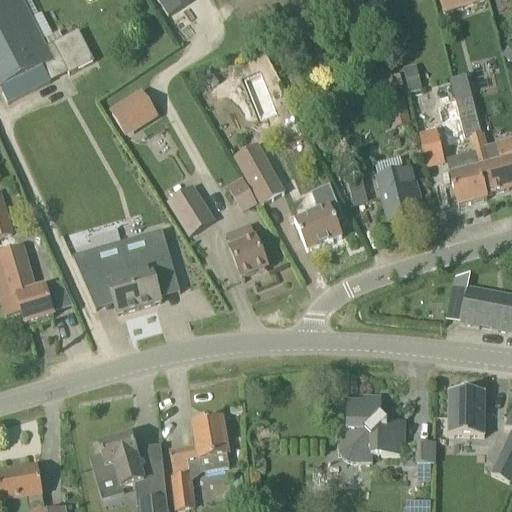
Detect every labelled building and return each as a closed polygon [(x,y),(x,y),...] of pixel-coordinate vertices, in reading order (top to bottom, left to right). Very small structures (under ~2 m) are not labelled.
[(0,0),(0,91),(7,106),(50,84),(42,69),(60,60),(68,75),(68,76),(94,64),(78,32),(45,49),(31,21),(38,17),(35,10),(29,0),(22,4),(20,0),(0,0)] [(486,3),(485,0),(437,0),(443,17),(486,3)] [(403,69),(409,97),(421,94),(420,89),(416,66),(403,69)] [(394,96),(393,90),(402,88),(400,75),(390,77),(390,76),(367,81),(371,99),(381,97),(382,98),(394,96)] [(511,147),(510,142),(484,148),(467,82),(450,87),(464,142),(469,141),(473,156),(474,155),(479,171),(486,198),(511,191),(511,147)] [(464,142),(450,87),(432,91),(447,147),(464,142)] [(142,97),(112,116),(124,136),(155,117),(142,97)] [(405,103),(387,107),(393,130),(410,126),(405,103)] [(435,135),(419,139),(426,169),(443,165),(435,135)] [(257,174),(246,154),(234,161),(261,209),(284,196),(268,168),(257,174)] [(486,202),(486,198),(479,171),(474,155),(473,156),(446,162),(451,178),(450,178),(458,209),(486,202)] [(416,220),(404,173),(403,173),(399,160),(374,166),(378,180),(377,180),(389,227),(416,220)] [(345,175),(354,209),(368,205),(361,179),(358,180),(356,172),(345,175)] [(243,183),(229,191),(242,214),(256,206),(243,183)] [(311,196),(318,214),(294,224),(306,254),(342,240),(336,225),(342,222),(329,189),(311,196)] [(168,206),(189,239),(213,224),(192,191),(168,206)] [(0,239),(13,235),(2,197),(0,197),(0,239)] [(229,250),(241,280),(267,270),(253,235),(249,237),(246,230),(227,238),(232,249),(229,250)] [(148,258),(136,262),(130,239),(119,242),(120,246),(139,311),(161,305),(148,258)] [(117,318),(139,311),(120,246),(110,249),(119,282),(107,286),(117,318)] [(0,288),(0,299),(5,318),(21,313),(25,328),(53,319),(44,289),(34,292),(31,281),(32,281),(22,250),(0,256),(0,262),(7,287),(0,288)] [(511,298),(466,290),(459,327),(511,336),(511,298)] [(452,392),(448,437),(484,440),(487,395),(452,392)] [(339,432),(339,456),(348,466),(371,466),(371,458),(401,458),(401,444),(404,444),(405,424),(387,424),(381,418),(381,400),(363,400),(363,404),(347,404),(346,432),(339,432)] [(201,475),(229,470),(221,422),(193,427),(197,450),(169,455),(172,475),(189,472),(188,464),(199,462),(201,475)] [(137,461),(131,438),(98,447),(102,459),(90,462),(97,489),(118,483),(120,491),(135,487),(137,511),(167,511),(162,466),(146,467),(146,469),(139,471),(137,461)] [(435,446),(415,446),(415,467),(417,467),(429,467),(434,467),(435,446)] [(417,467),(417,487),(429,487),(429,467),(417,467)] [(0,502),(1,511),(65,511),(65,510),(55,511),(44,511),(42,499),(43,499),(37,469),(0,476),(0,502)] [(193,511),(194,511),(190,478),(172,480),(175,511),(193,511)]
